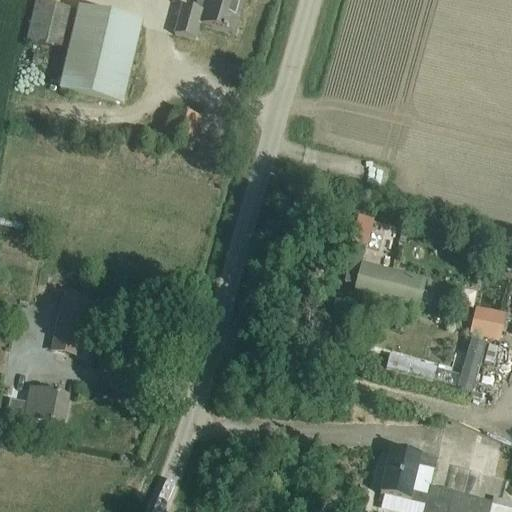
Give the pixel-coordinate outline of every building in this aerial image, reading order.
[(205,0),(202,14),(182,8),(174,37),(195,43),(199,27),(235,37),(245,0),(205,0)] [(36,2),(27,41),(66,50),(75,10),(36,2)] [(78,13),(60,92),(123,107),(141,28),(78,13)] [(189,155),(198,121),(174,114),(166,143),(139,135),(135,151),(163,159),(166,148),(189,155)] [(353,296),(418,313),(425,283),(360,266),(353,296)] [(50,355),(78,360),(88,308),(60,302),(50,355)] [(504,340),(509,312),(477,306),(473,335),(504,340)] [(481,391),(486,341),(468,340),(463,390),(481,391)] [(389,366),(437,377),(440,365),(392,353),(389,366)] [(6,418),(61,429),(67,400),(30,392),(27,407),(9,403),(6,418)] [(424,511),(489,511),(491,507),(429,491),(427,499),(413,496),(419,470),(433,474),(435,465),(390,454),(379,499),(425,510),(424,511)]
